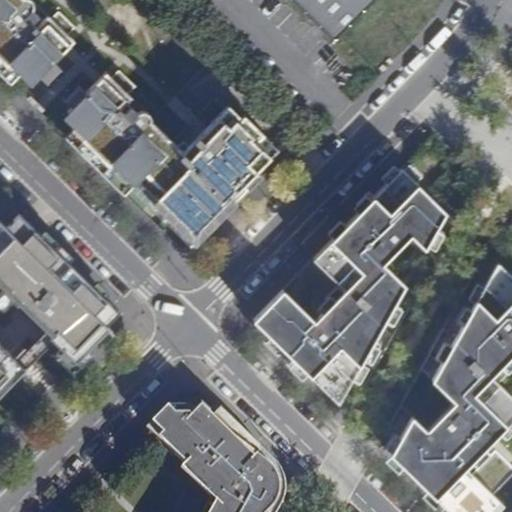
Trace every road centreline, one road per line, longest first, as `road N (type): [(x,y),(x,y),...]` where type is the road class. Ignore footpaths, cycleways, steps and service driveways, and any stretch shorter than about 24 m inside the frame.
road 1 (residential): [(488,0),(464,37),(187,320)]
road 2 (residential): [(385,511),(187,320)]
road 3 (residential): [(187,320),(1,511)]
road 4 (residential): [(187,320),(0,138)]
